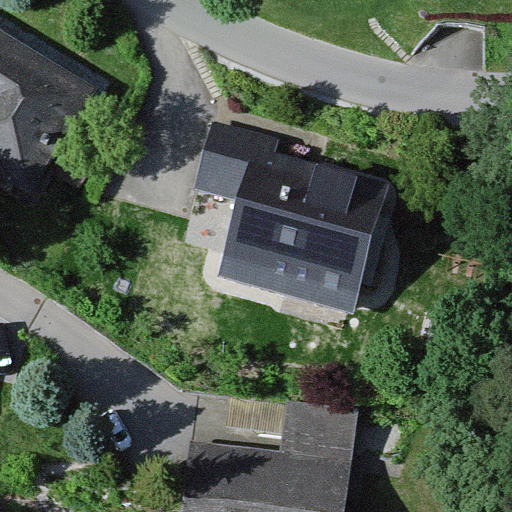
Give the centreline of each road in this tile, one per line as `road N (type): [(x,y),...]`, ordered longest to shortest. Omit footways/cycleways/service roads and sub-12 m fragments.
road 1 (residential): [(172,0),(269,49),(387,85),(511,98)]
road 2 (residential): [(0,298),(179,430)]
